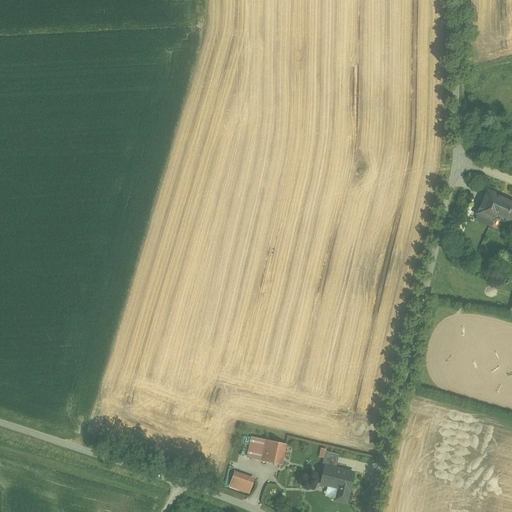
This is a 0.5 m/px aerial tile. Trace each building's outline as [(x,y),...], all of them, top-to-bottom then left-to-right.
[(511,201),(487,190),(477,214),(492,221),(494,216),(511,224),(511,201)] [(286,445),(264,440),(260,460),(282,464),(286,445)] [(339,454),(326,451),(322,466),(325,467),(325,466),(336,469),(339,454)] [(325,467),(321,485),(337,489),(335,500),(347,503),(354,473),(336,469),(325,466),(325,467)] [(252,494),(257,477),(235,471),(231,488),(252,494)]
